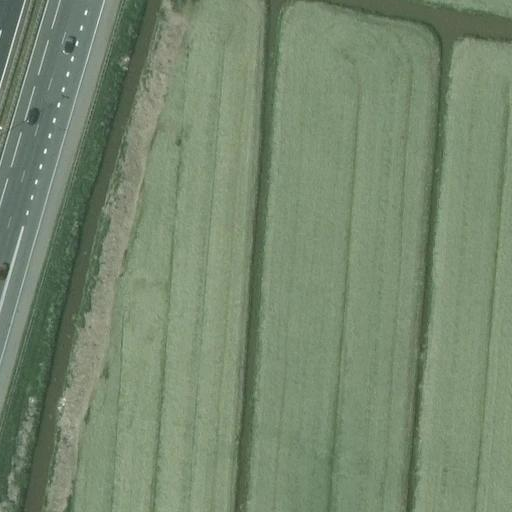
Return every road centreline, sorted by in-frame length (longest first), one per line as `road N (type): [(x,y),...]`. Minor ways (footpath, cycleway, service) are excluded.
road 1 (tertiary): [(289,0),(158,508)]
road 2 (motorway): [(5,226),(70,0)]
